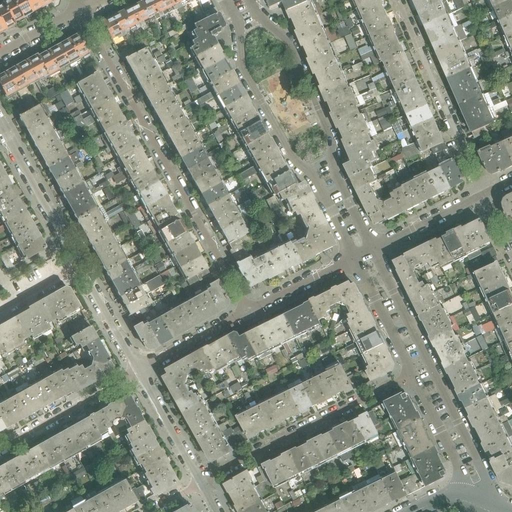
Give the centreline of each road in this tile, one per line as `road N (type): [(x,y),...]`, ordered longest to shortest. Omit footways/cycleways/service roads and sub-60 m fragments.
road 1 (residential): [(246,312),(80,10)]
road 2 (residential): [(501,511),(373,248)]
road 3 (residential): [(227,0),(241,63),(355,258)]
road 4 (residential): [(373,248),(332,169),(332,142),(288,44),(248,0)]
road 5 (residential): [(201,484),(413,374)]
road 6 (residential): [(484,194),(398,0)]
road 7 (residential): [(78,265),(0,127)]
road 8 (residential): [(138,371),(0,447)]
road 9 (residential): [(413,374),(473,503)]
road 10 (residential): [(355,258),(413,374)]
road 11 (residential): [(201,484),(138,371)]
road 12 (residential): [(373,248),(484,194)]
road 13 (residential): [(138,371),(246,312)]
road 14 (residential): [(138,371),(78,265)]
road 15 (residential): [(246,312),(355,258)]
